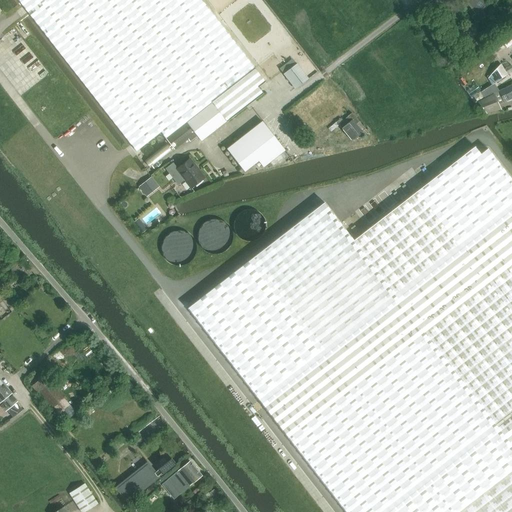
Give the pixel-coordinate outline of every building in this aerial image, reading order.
[(16,0),(38,27),(127,141),(136,152),(161,133),(166,139),(212,102),(255,69),(201,0),(16,0)] [(451,0),(432,0),(430,2),(439,12),(453,2),(451,0)] [(486,17),(481,10),(487,5),(483,0),(464,0),(475,15),(471,18),(477,24),(486,17)] [(483,38),(474,26),(463,34),(473,46),(483,38)] [(446,65),(453,73),(459,69),(460,70),(465,66),(458,56),(446,65)] [(282,69),(285,73),(296,63),(293,60),(282,69)] [(297,64),(283,75),(284,76),(295,90),(309,79),(297,64)] [(488,79),(492,85),(502,80),(501,79),(507,75),(501,64),(488,79)] [(255,69),(166,139),(175,150),(188,140),(190,143),(198,137),(202,142),(226,124),(264,94),(258,87),(265,82),(255,69)] [(493,94),(500,91),(506,88),(502,80),(492,85),(489,87),(493,94)] [(511,85),(506,88),(500,91),(505,103),(511,99),(511,85)] [(484,99),(478,102),(486,113),(501,109),(499,105),(505,103),(500,91),(493,94),(484,99)] [(475,104),(478,102),(484,99),(480,92),(471,98),(475,104)] [(352,142),(352,141),(362,133),(356,125),(359,122),(351,114),(338,125),(352,142)] [(262,122),(227,149),(245,172),(259,161),(263,167),(285,151),(262,122)] [(168,145),(146,159),(150,165),(172,150),(168,145)] [(324,203),(189,309),(346,511),(511,511),(511,180),(487,149),(480,155),(475,147),(354,241),(324,203)] [(173,163),(165,169),(178,185),(185,180),(191,189),(192,188),(205,178),(190,159),(178,169),(173,163)] [(147,196),(161,186),(153,176),(139,185),(147,196)] [(243,220),(248,237),(264,232),(259,215),(243,220)] [(140,233),(147,230),(142,217),(135,220),(140,233)] [(9,309),(6,305),(0,309),(0,316),(2,320),(17,308),(14,305),(9,309)] [(40,391),(65,422),(76,413),(44,374),(38,379),(40,381),(32,387),(37,393),(40,391)] [(18,401),(12,394),(5,385),(0,388),(0,404),(6,411),(18,401)] [(118,386),(103,396),(108,403),(123,393),(118,386)] [(82,414),(85,419),(95,411),(91,407),(82,414)] [(120,440),(112,445),(116,451),(124,445),(120,440)] [(168,452),(155,463),(160,468),(158,470),(161,474),(163,472),(165,473),(178,463),(168,452)] [(161,474),(158,470),(150,460),(117,486),(129,502),(162,476),(161,474)] [(202,476),(190,462),(190,461),(168,479),(175,488),(185,480),(190,486),(202,476)] [(70,494),(81,511),(85,511),(98,504),(85,484),(70,494)] [(216,488),(210,493),(217,503),(223,498),(216,488)]
